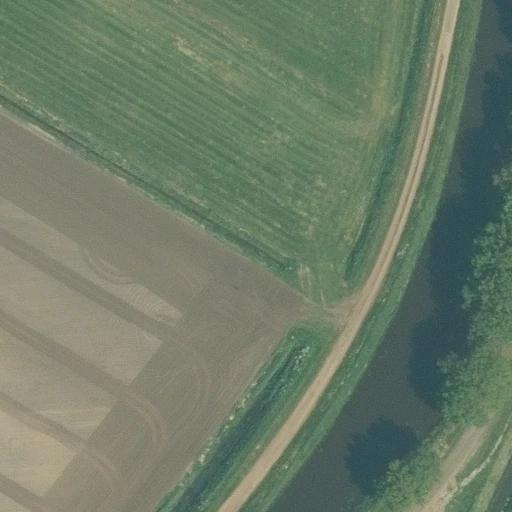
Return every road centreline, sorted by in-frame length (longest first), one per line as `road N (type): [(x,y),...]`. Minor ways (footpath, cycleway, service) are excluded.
road 1 (track): [(215,511),(331,366),(362,307),(395,240),(447,41)]
road 2 (unclassified): [(416,511),(467,447),(511,350)]
